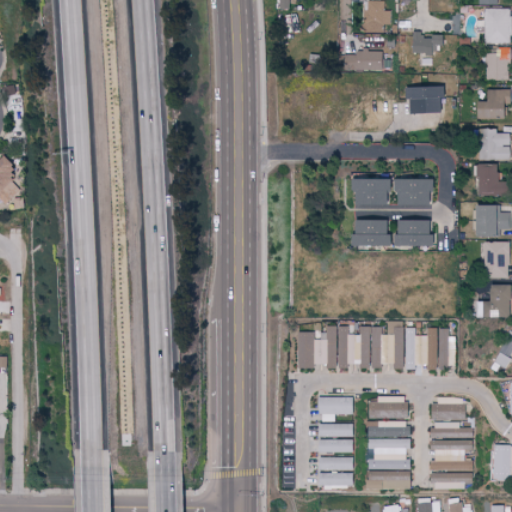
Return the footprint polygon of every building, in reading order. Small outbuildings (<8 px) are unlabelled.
[(280,0),(281,10),(289,10),(288,0),(280,0)] [(392,12),(385,11),(385,2),(365,1),(365,30),(357,30),(357,33),(384,33),(384,25),(392,25),(392,12)] [(511,17),(511,9),(484,9),(485,44),(511,43),(511,17)] [(411,54),(434,54),(434,46),(440,47),(441,37),(422,36),(422,33),(412,33),(411,54)] [(509,48),(487,48),(487,81),(509,81),(509,48)] [(380,70),(380,52),(356,52),(356,71),(380,70)] [(381,69),(391,69),(390,60),(380,60),(381,69)] [(406,115),(437,114),(437,87),(401,88),(401,100),(405,100),(406,115)] [(508,90),(484,91),(484,102),(475,103),(476,120),(503,119),(503,105),(508,105),(508,90)] [(510,134),(498,134),(498,130),(480,129),(479,161),(509,162),(510,134)] [(0,160),(0,196),(5,203),(20,191),(9,177),(15,172),(3,158),(0,160)] [(497,183),(496,165),(475,165),(476,196),(505,195),(504,183),(497,183)] [(345,192),(349,192),(349,207),(382,208),(382,191),(386,191),(386,181),(346,180),(345,192)] [(426,181),(388,180),(388,191),(393,191),(392,207),(426,207),(426,181)] [(470,236),(499,237),(499,230),(509,230),(510,213),(499,213),(499,207),(471,206),(470,236)] [(381,222),(350,221),(349,236),(346,236),(345,247),(385,247),(386,236),(381,236),(381,222)] [(388,247),(428,247),(429,235),(425,235),(425,221),(392,221),(392,237),(389,237),(388,247)] [(507,243),(482,243),(483,279),(508,278),(507,243)] [(509,286),(487,285),(487,302),(474,302),(474,317),(508,318),(509,286)] [(188,321),(183,321),(184,337),(196,337),(196,326),(188,327),(188,321)] [(385,322),(385,335),(381,335),(381,364),(393,364),(393,370),(417,370),(417,366),(426,366),(426,369),(456,369),(456,337),(449,337),(449,329),(428,329),(428,336),(416,336),(416,329),(405,328),(406,322),(385,322)] [(381,327),(361,327),(360,335),(350,335),(350,327),(327,327),(327,333),(318,333),(298,332),(297,369),(314,369),(314,367),(349,368),(349,367),(380,368),(381,327)] [(511,352),(511,339),(507,337),(494,363),(505,368),(511,352)] [(364,419),(404,419),(404,397),(374,397),(374,403),(365,403),(364,419)] [(351,398),(316,398),(316,414),(323,414),(323,421),(335,422),(335,414),(351,415),(351,398)] [(432,420),(467,421),(467,405),(432,405),(432,420)] [(362,422),(363,437),(406,437),(405,422),(362,422)] [(461,423),(433,422),(432,438),(473,439),(473,428),(460,428),(461,423)] [(352,425),(316,425),(316,437),(352,437),(352,425)] [(352,441),(316,440),(316,453),(352,453),(352,441)] [(363,440),(363,450),(370,450),(370,461),(404,461),(404,449),(407,449),(407,440),(363,440)] [(472,442),(430,441),(430,453),(433,453),(433,470),(472,471),(473,461),(465,461),(466,452),(472,452),(472,442)] [(511,446),(494,446),(495,481),(511,480),(511,446)] [(352,458),(316,458),(316,470),(352,471),(352,458)] [(407,472),(361,472),(361,491),(407,491),(407,472)] [(316,474),(316,487),(353,486),(352,474),(316,474)] [(432,489),(465,489),(465,483),(473,483),(473,474),(432,474),(432,489)] [(441,511),(441,503),(417,504),(417,511),(441,511)]
